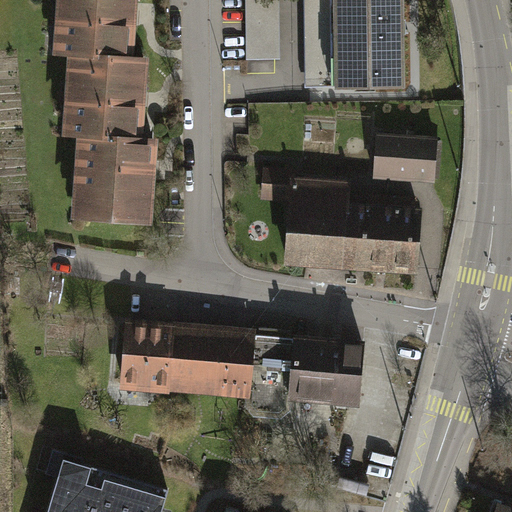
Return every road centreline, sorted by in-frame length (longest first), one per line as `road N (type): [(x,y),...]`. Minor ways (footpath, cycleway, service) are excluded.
road 1 (tertiary): [(477,338),(491,279),(496,145),(481,0)]
road 2 (residential): [(213,288),(204,0)]
road 3 (residential): [(213,288),(477,338)]
road 4 (tertiary): [(477,338),(425,511)]
road 5 (residential): [(48,256),(213,288)]
